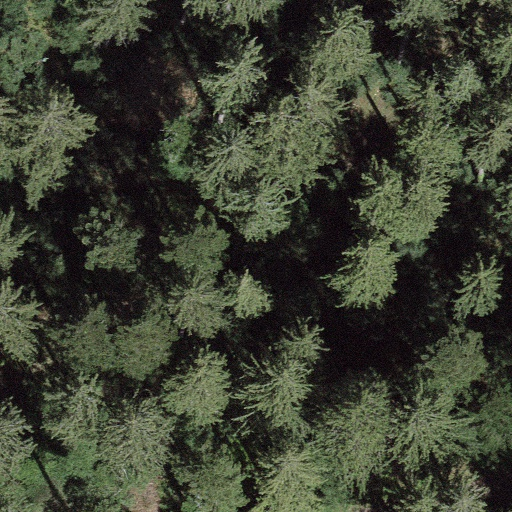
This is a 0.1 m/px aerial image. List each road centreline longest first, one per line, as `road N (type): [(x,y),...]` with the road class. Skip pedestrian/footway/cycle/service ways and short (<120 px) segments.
road 1 (track): [(229,295),(4,511)]
road 2 (track): [(385,511),(511,476)]
